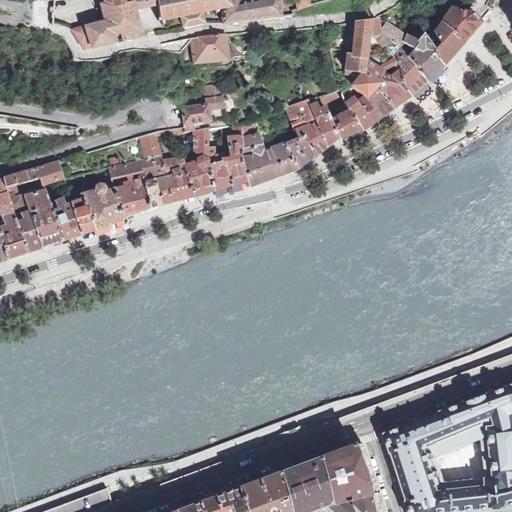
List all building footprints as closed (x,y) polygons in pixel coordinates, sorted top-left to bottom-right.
[(103,0),(104,3),(100,4),(104,22),(98,23),(84,27),(71,30),(82,50),(92,48),(116,43),(114,35),(121,33),(123,42),(139,38),(137,31),(139,30),(134,10),(158,4),(161,20),(181,16),(183,29),(193,26),(203,24),(201,13),(223,8),(220,18),(222,25),(280,18),(277,0),(255,0),(246,2),(240,3),(239,0),(103,0)] [(441,22),(464,41),(480,23),(472,14),(451,8),(441,22)] [(378,33),(376,17),(368,18),(355,20),(351,55),(346,54),(343,70),(345,70),(344,75),(354,79),(359,73),(362,73),(364,60),(365,50),(367,36),(382,36),(382,35),(386,39),(394,29),(386,22),(378,33)] [(464,41),(441,22),(432,34),(438,44),(447,60),(462,43),(464,41)] [(415,41),(394,29),(386,39),(396,47),(399,44),(402,46),(404,44),(412,50),(405,57),(425,82),(434,73),(440,65),(432,51),(421,34),(415,41)] [(192,37),(179,50),(180,64),(228,61),(225,33),(192,37)] [(396,47),(386,39),(382,35),(382,36),(375,42),(392,58),(397,67),(399,81),(409,96),(410,95),(419,87),(425,82),(405,57),(396,47)] [(367,36),(365,50),(375,42),(382,36),(367,36)] [(447,60),(438,44),(435,47),(432,51),(440,65),(444,62),(447,60)] [(375,67),(364,60),(362,73),(359,73),(354,79),(349,86),(351,87),(364,98),(375,87),(391,109),(403,100),(409,96),(399,81),(397,67),(392,58),(375,67)] [(204,86),(205,99),(221,97),(219,84),(204,86)] [(364,98),(351,87),(340,94),(344,104),(361,131),(373,122),(379,117),(364,98)] [(375,87),(364,98),(379,117),(380,117),(384,114),(391,109),(375,87)] [(325,105),(338,138),(338,139),(354,133),(356,132),(361,131),(344,104),(340,94),(339,89),(319,96),(322,106),(325,105)] [(306,101),(326,147),(333,142),(338,138),(325,105),(322,106),(319,96),(306,101)] [(185,108),(181,108),(183,133),(194,131),(193,123),(208,121),(208,120),(224,118),(221,97),(205,99),(206,105),(198,106),(198,104),(189,106),(189,107),(185,108)] [(320,151),(326,147),(306,101),(285,108),(298,138),(298,140),(302,138),(312,157),(320,151)] [(259,116),(243,121),(242,138),(246,137),(246,128),(255,126),(262,123),(259,116)] [(242,138),(243,121),(226,125),(226,131),(233,130),(234,136),(227,137),(229,160),(226,161),(225,159),(224,159),(223,155),(217,156),(217,158),(217,161),(215,161),(214,147),(208,148),(207,168),(214,190),(230,186),(246,182),(241,159),(242,138)] [(194,131),(183,133),(180,133),(182,146),(194,145),(194,151),(196,152),(195,162),(184,163),(184,164),(182,165),(187,183),(189,183),(193,196),(208,192),(214,190),(207,168),(208,148),(208,128),(194,131)] [(161,156),(156,131),(140,136),(145,160),(161,156)] [(241,159),(246,182),(248,187),(274,178),(298,169),(284,143),(263,150),(258,134),(246,137),(242,138),(241,159)] [(298,138),(284,143),(298,169),(308,161),(312,157),(302,138),(298,140),(298,138)] [(146,177),(164,173),(162,161),(161,156),(145,160),(108,168),(112,181),(123,216),(138,212),(149,208),(143,181),(146,180),(146,177)] [(164,176),(154,179),(160,205),(179,200),(193,196),(189,183),(187,183),(182,165),(184,164),(184,163),(183,157),(162,161),(164,173),(164,176)] [(57,162),(25,172),(28,181),(39,178),(41,185),(43,184),(62,178),(57,162)] [(21,173),(13,175),(16,185),(18,184),(28,181),(25,172),(21,173)] [(7,177),(3,178),(6,188),(15,185),(16,185),(13,175),(7,177)] [(0,217),(3,226),(0,227),(0,240),(7,259),(18,255),(26,253),(6,188),(3,178),(0,179),(0,217)] [(21,190),(28,211),(41,248),(52,244),(62,241),(52,210),(43,184),(41,185),(39,178),(28,181),(18,184),(20,191),(21,190)] [(143,181),(149,208),(158,206),(160,205),(154,179),(146,180),(143,181)] [(81,193),(83,198),(94,230),(111,223),(123,218),(123,216),(112,181),(99,184),(97,184),(96,185),(95,186),(94,189),(81,193)] [(15,185),(6,188),(26,253),(34,250),(41,248),(28,211),(23,213),(23,211),(19,198),(19,197),(15,185)] [(69,202),(70,202),(83,198),(81,193),(68,196),(69,197),(68,198),(69,202)] [(57,208),(52,210),(62,241),(72,237),(81,234),(70,202),(69,202),(65,204),(61,197),(54,201),(57,208)] [(83,198),(70,202),(81,234),(89,231),(94,230),(83,198)] [(511,386),(510,387),(510,385),(436,412),(436,414),(411,424),(401,428),(400,427),(381,434),(387,453),(388,453),(404,501),(403,501),(406,511),(450,511),(458,511),(502,507),(511,504),(511,386)] [(238,487),(246,511),(384,511),(364,448),(363,445),(362,444),(360,444),(358,444),(354,446),(354,444),(324,455),(294,466),(238,487)] [(246,511),(238,487),(211,497),(170,511),(246,511)] [(93,494),(96,501),(106,497),(103,490),(93,494)]
